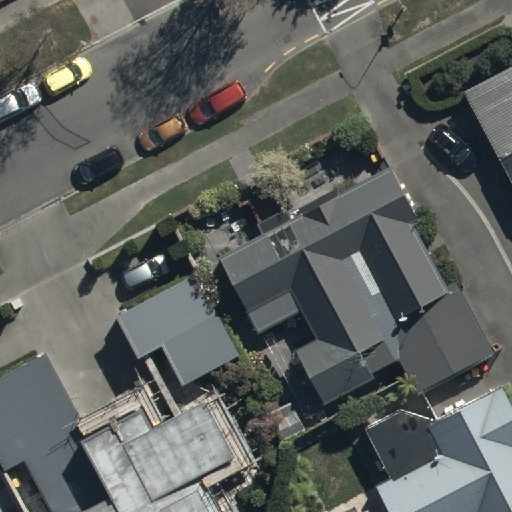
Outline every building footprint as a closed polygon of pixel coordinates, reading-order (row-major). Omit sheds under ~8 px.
[(511,59),(473,80),(508,148),(497,153),(511,182),(511,59)] [(215,249),(254,328),(300,305),(313,332),(293,342),(320,395),(400,354),(417,388),(493,350),(453,270),(439,277),(408,214),(354,241),(329,192),(215,249)] [(79,507),(69,511),(216,511),(186,456),(229,432),(196,373),(241,348),(196,266),(118,309),(168,399),(147,410),(136,391),(84,420),(79,424),(107,479),(74,497),(79,507)] [(79,424),(84,420),(43,345),(0,369),(0,452),(6,463),(21,455),(52,511),(69,511),(79,507),(74,497),(107,479),(79,424)] [(511,511),(511,421),(500,396),(428,431),(419,413),(365,440),(389,488),(372,496),(379,511),(511,511)]
